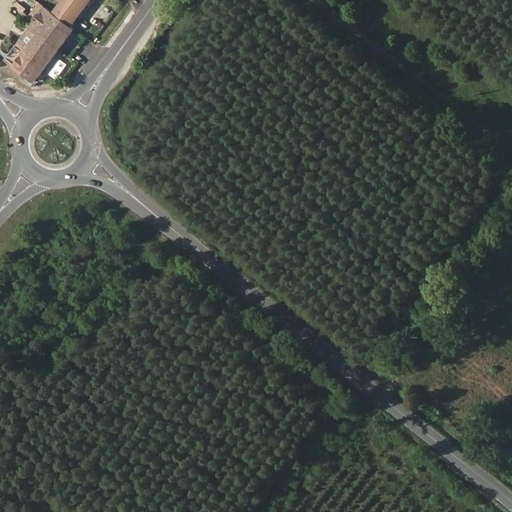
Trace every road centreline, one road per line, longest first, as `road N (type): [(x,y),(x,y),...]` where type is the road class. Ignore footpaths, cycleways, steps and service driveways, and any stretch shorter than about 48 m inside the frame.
road 1 (secondary): [(152,208),(511,502)]
road 2 (track): [(318,0),(511,148)]
